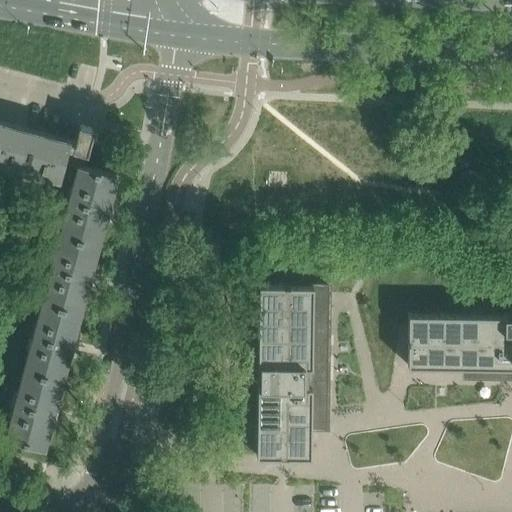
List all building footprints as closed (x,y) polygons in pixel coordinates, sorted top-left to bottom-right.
[(63,162),(77,166),(78,164),(83,165),(86,152),(93,126),(92,126),(92,127),(79,124),(79,123),(78,122),(74,140),(0,119),(0,160),(59,176),(63,162)] [(59,232),(94,241),(97,242),(102,223),(103,221),(105,215),(107,215),(111,202),(108,202),(110,196),(110,193),(115,175),(116,174),(83,165),(78,164),(77,166),(72,186),(65,211),(59,232)] [(97,242),(94,241),(59,232),(54,253),(47,279),(41,300),(79,310),(84,291),(85,289),(86,283),(89,283),(93,270),(90,269),(91,264),(92,261),(97,242)] [(326,421),(328,284),(258,283),(256,454),(310,455),(311,421),(326,421)] [(79,310),(41,300),(36,321),(29,346),(23,368),(61,378),(66,359),(67,356),(68,350),(71,351),(75,338),(72,337),(73,331),(74,329),(79,310)] [(407,322),(407,364),(462,364),(466,364),(466,375),(511,375),(511,312),(407,311),(407,322)] [(56,397),(61,378),(23,368),(18,389),(11,414),(5,436),(43,446),(48,427),(49,424),(50,418),(53,419),(57,406),(54,405),(55,399),(56,397)]
